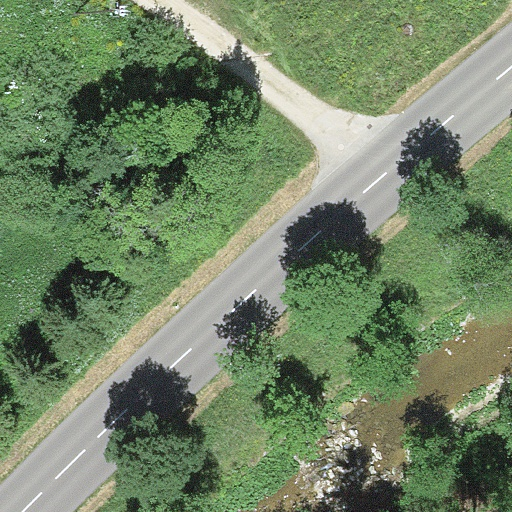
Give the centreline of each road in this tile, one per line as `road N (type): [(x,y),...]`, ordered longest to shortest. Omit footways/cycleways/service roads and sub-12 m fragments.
road 1 (secondary): [(511,80),(144,397),(30,511)]
road 2 (track): [(152,0),(280,93)]
road 3 (track): [(397,176),(280,93)]
